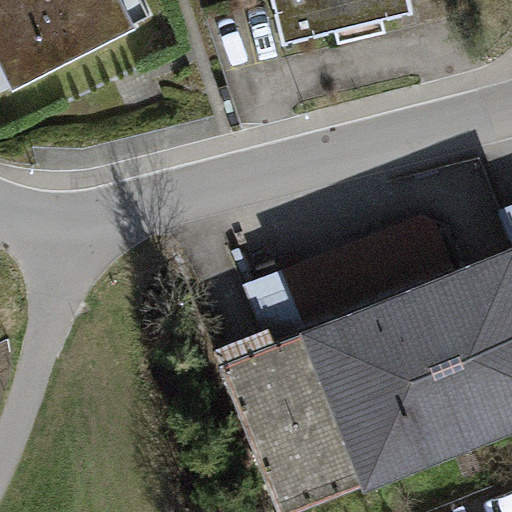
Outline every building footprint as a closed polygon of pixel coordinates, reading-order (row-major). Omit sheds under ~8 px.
[(138,0),(0,0),(0,107),(153,28),(138,0)] [(410,21),(404,0),(258,0),(272,54),(410,21)] [(511,200),(499,206),(511,237),(511,200)] [(301,321),(454,261),(436,217),(421,211),(242,281),(260,325),(213,343),(221,362),(304,329),(301,321)] [(511,238),(454,261),(301,321),(304,329),(364,482),(511,424),(511,238)] [(285,511),(364,482),(304,329),(221,362),(279,511),(285,511)]
